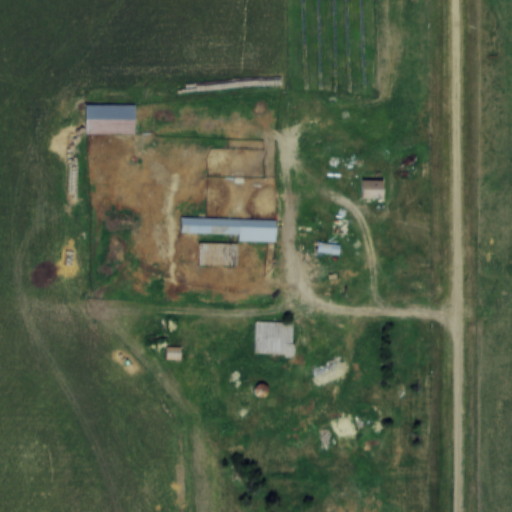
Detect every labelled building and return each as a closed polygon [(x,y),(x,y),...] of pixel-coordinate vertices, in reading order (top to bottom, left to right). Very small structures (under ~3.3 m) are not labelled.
[(133,107),(82,107),(82,137),(133,137),(133,107)] [(357,201),(381,201),(381,182),(357,182),(357,201)] [(273,221),(178,220),(177,235),(235,236),(235,243),(273,244),(273,221)] [(314,255),(337,257),(338,246),(315,244),(314,255)] [(234,246),(196,246),(196,268),(220,268),(220,301),(234,301),(234,246)] [(253,324),(252,358),(289,358),(289,324),(253,324)]
